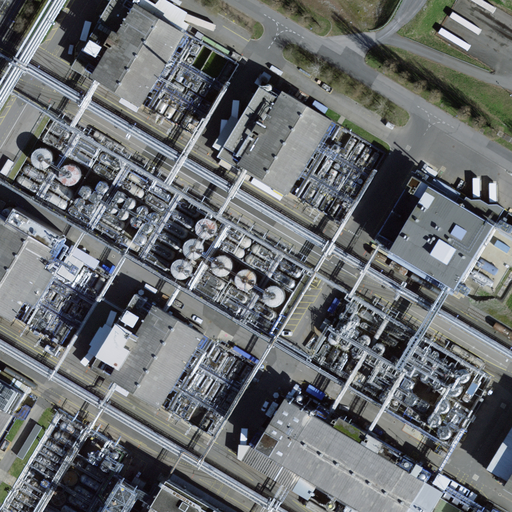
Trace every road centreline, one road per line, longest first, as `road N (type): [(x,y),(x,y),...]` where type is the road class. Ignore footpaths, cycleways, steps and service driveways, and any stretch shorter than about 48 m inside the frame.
road 1 (unknown): [(260,54),(414,148)]
road 2 (unknown): [(260,54),(189,175)]
